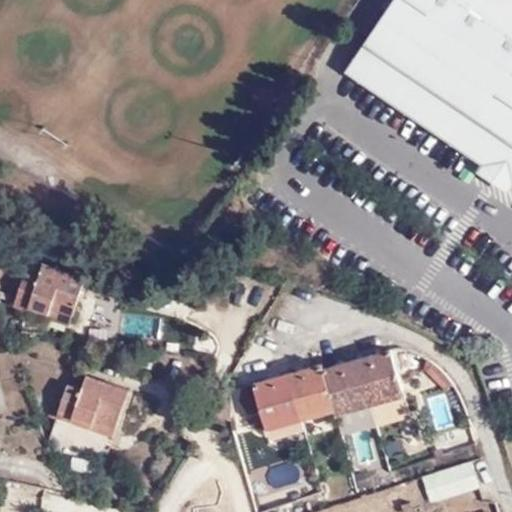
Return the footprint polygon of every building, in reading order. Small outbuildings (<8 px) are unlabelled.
[(511,0),(396,0),(349,71),(488,164),(483,172),(507,188),(511,181),(511,0)] [(75,325),(94,276),(51,261),(46,275),(33,271),(20,305),(34,311),(36,304),(54,312),(53,317),(75,325)] [(340,414),(409,394),(399,355),(330,373),(328,367),(260,385),(267,412),(271,426),(338,408),(340,414)] [(118,437),(138,391),(96,373),(88,388),(76,384),(62,416),(118,437)] [(267,412),(260,385),(238,391),(245,418),(267,412)] [(223,418),(236,422),(240,406),(223,401),(214,415),(223,418)] [(422,475),(431,503),(481,486),(472,459),(422,475)] [(46,486),(6,475),(5,480),(37,489),(35,495),(44,498),(46,486)]
